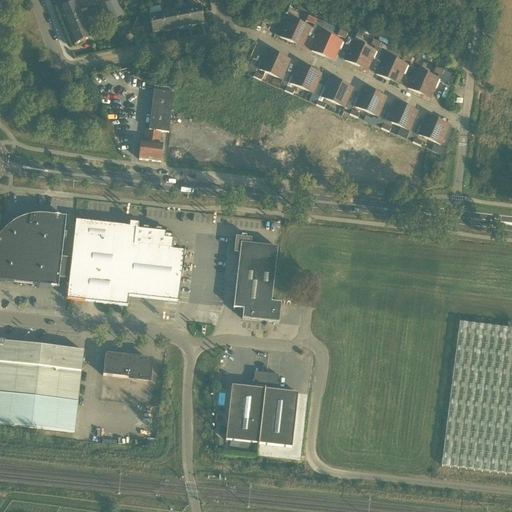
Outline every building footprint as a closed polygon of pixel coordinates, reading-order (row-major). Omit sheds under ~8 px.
[(98,7),(102,16),(119,8),(115,0),(98,7)] [(87,9),(79,12),(75,2),(60,8),(65,21),(81,15),(95,9),(93,3),(86,6),(87,9)] [(200,6),(187,9),(191,26),(204,24),(200,6)] [(191,26),(187,9),(174,11),(178,29),(190,27),(191,29),(191,28),(191,26)] [(174,11),(162,14),(166,33),(165,31),(178,29),(174,11)] [(166,33),(162,14),(149,16),(152,34),(165,32),(165,34),(166,33)] [(81,15),(65,21),(75,45),(90,39),(81,15)] [(316,20),(308,16),(305,21),(314,25),(316,20)] [(295,39),(303,43),(310,28),(288,19),(280,37),(293,43),(295,39)] [(339,31),(337,36),(345,40),(347,35),(339,31)] [(326,53),(335,57),(341,42),(319,33),(317,37),(311,51),(324,57),(326,53)] [(386,52),(388,46),(391,40),(381,36),(379,42),(383,43),(380,49),(386,52)] [(379,49),(381,44),(373,40),(371,45),(379,49)] [(360,62),(368,66),(375,52),(353,42),(345,61),(358,67),(360,62)] [(222,57),(221,57),(225,79),(235,77),(238,91),(246,89),(242,69),(236,70),(233,55),(230,56),(229,54),(221,56),(222,57)] [(404,54),(402,59),(410,63),(412,58),(404,54)] [(274,60),(265,56),(259,70),(281,80),(289,61),(276,55),(274,60)] [(211,74),(205,76),(209,96),(218,95),(215,81),(225,79),(221,57),(220,57),(220,56),(212,58),(212,59),(208,60),(211,74)] [(391,76),(400,80),(406,66),(384,56),(376,75),(389,81),(391,76)] [(416,70),(420,61),(414,58),(410,67),(416,70)] [(185,64),(184,65),(188,87),(198,85),(201,98),(209,96),(205,76),(199,77),(196,62),(193,63),(193,61),(184,63),(185,64)] [(174,82),(168,83),(172,104),(181,102),(178,88),(188,87),(184,65),(183,65),(183,63),(175,65),(175,66),(171,67),(174,82)] [(442,77),(444,72),(435,68),(433,73),(442,77)] [(148,72),(147,72),(151,94),(161,92),(164,105),(172,104),(168,83),(163,84),(160,69),(156,70),(156,69),(148,70),(148,72)] [(306,74),(297,70),(290,84),(312,94),(321,75),(308,69),(306,74)] [(422,90),(431,94),(438,80),(416,70),(407,89),(421,95),(422,90)] [(138,89),(132,90),(136,111),(144,109),(142,96),(151,94),(147,72),(146,72),(146,71),(138,72),(138,74),(135,74),(138,89)] [(111,79),(110,79),(115,101),(124,99),(127,113),(136,111),(132,90),(126,91),(123,77),(119,77),(119,76),(111,77),(111,79)] [(450,76),(447,83),(453,85),(456,78),(450,76)] [(100,96),(95,98),(99,118),(107,117),(105,103),(115,101),(110,79),(109,79),(109,78),(101,79),(101,81),(98,82),(100,96)] [(278,88),(280,82),(273,79),(270,85),(278,88)] [(322,98),(343,108),(352,89),(339,83),(337,88),(328,84),(322,98)] [(311,96),(304,93),(302,98),(309,102),(311,96)] [(385,99),(372,93),(370,97),(362,93),(355,108),(377,117),(385,99)] [(315,105),(318,98),(312,96),(309,102),(315,105)] [(176,108),(172,136),(182,138),(182,137),(191,138),(190,147),(208,149),(210,130),(183,127),(186,106),(176,108)] [(402,111),(393,107),(387,122),(408,131),(417,113),(404,107),(402,111)] [(433,125),(425,121),(418,136),(440,145),(448,127),(435,121),(433,125)] [(408,133),(400,129),(397,136),(405,139),(408,133)] [(159,145),(161,133),(149,131),(146,130),(144,143),(141,142),(139,160),(160,163),(162,145),(159,145)] [(439,147),(433,145),(430,151),(437,153),(439,147)] [(66,218),(45,216),(37,216),(28,217),(20,220),(13,224),(6,229),(0,235),(0,281),(28,285),(58,288),(59,278),(68,279),(71,259),(61,258),(66,218)] [(125,227),(76,221),(67,300),(127,306),(128,296),(177,302),(177,303),(179,303),(179,301),(178,301),(184,251),(176,251),(177,241),(170,240),(170,238),(168,234),(165,234),(166,229),(139,226),(139,224),(126,223),(125,227)] [(236,281),(273,286),(278,248),(251,245),(251,239),(246,239),(246,237),(241,236),(241,238),(235,238),(234,253),(239,254),(236,281)] [(273,286),(236,281),(233,309),(243,310),(242,319),(279,324),(281,304),(271,302),(273,286)] [(210,324),(216,325),(218,314),(212,313),(210,324)] [(511,329),(460,323),(442,467),(511,475),(511,329)] [(0,424),(64,432),(74,433),(83,352),(0,342),(0,424)] [(105,356),(104,364),(103,376),(148,381),(151,361),(105,356)] [(259,445),(266,374),(254,373),(253,389),(231,386),(225,441),(259,445)] [(266,374),(259,445),(292,449),(298,394),(276,391),(278,376),(266,374)]
